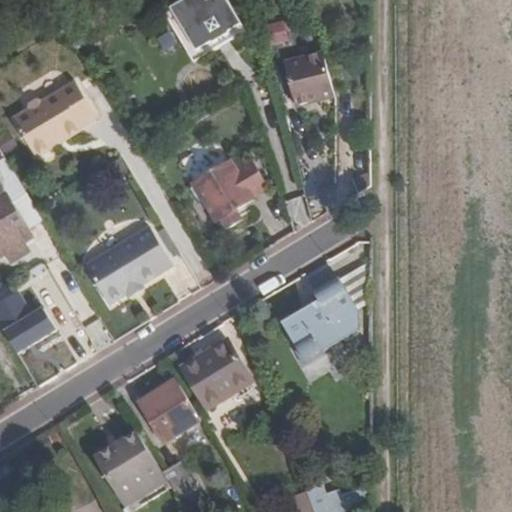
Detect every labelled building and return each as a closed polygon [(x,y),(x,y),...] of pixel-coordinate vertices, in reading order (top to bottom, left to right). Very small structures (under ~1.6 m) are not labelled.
[(179,0),(169,6),(196,49),(242,21),(229,0),(179,0)] [(75,17),(83,30),(109,13),(101,1),(75,17)] [(246,28),(242,21),(196,49),(169,6),(162,10),(193,61),(246,28)] [(83,30),(75,17),(63,24),(71,37),(83,30)] [(277,44),(292,41),(288,21),(273,25),(277,44)] [(295,103),(311,100),(310,95),(334,89),(323,49),(285,60),(295,103)] [(84,127),(83,124),(97,115),(75,79),(43,99),(35,97),(28,101),(26,109),(10,119),(34,158),(84,127)] [(310,95),(311,100),(335,94),(334,89),(310,95)] [(0,245),(1,245),(6,253),(12,258),(23,251),(22,243),(16,233),(27,226),(40,219),(2,157),(0,158),(0,245)] [(217,221),(222,218),(234,210),(255,198),(253,195),(267,187),(251,160),(237,168),(234,162),(195,184),(217,221)] [(234,210),(222,218),(229,229),(241,222),(234,210)] [(139,280),(141,283),(173,264),(149,225),(86,264),(109,303),(127,292),(125,289),(139,280)] [(16,233),(22,243),(33,237),(27,226),(16,233)] [(175,255),(181,250),(167,227),(161,231),(175,255)] [(357,325),(357,308),(339,277),(316,292),(320,300),(284,322),(300,350),(297,352),(306,366),(326,354),(323,349),(343,337),(341,333),(357,325)] [(125,289),(127,292),(129,295),(144,286),(141,283),(139,280),(125,289)] [(207,408),(252,380),(229,342),(184,369),(207,408)] [(200,420),(176,381),(141,403),(164,442),(200,420)] [(163,473),(179,500),(196,490),(198,489),(181,462),(163,473)] [(309,489),(324,483),(321,474),(306,480),(309,489)] [(328,493),(324,483),(309,489),(306,490),(309,500),(328,493)] [(309,500),(313,511),(347,511),(341,489),(328,493),(309,500)] [(202,500),(196,490),(179,500),(185,510),(202,500)]
